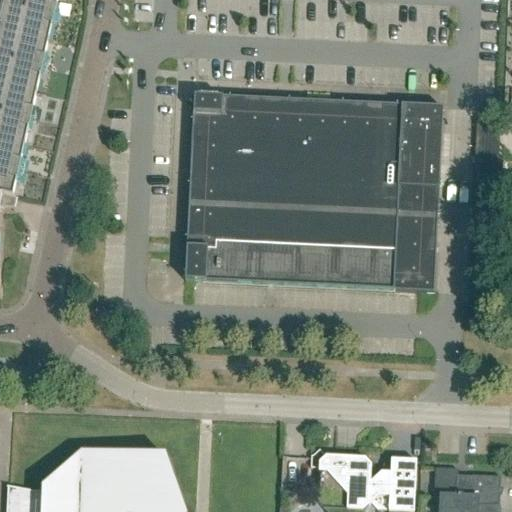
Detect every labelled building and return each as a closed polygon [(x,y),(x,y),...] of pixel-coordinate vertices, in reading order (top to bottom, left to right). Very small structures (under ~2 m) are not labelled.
[(0,0),(0,208),(3,198),(13,200),(58,0),(0,0)] [(215,261),(216,246),(436,257),(443,111),(221,100),(195,99),(194,115),(193,115),(187,260),(215,261)] [(501,121),(477,120),(471,253),(495,254),(501,121)] [(434,296),(434,295),(436,257),(216,246),(215,261),(187,260),(186,284),(194,284),(202,284),(202,285),(266,288),(276,288),(419,295),(434,296)] [(185,511),(166,459),(80,455),(42,490),(41,494),(7,490),(6,511),(185,511)] [(311,459),(311,471),(319,471),(317,505),(323,511),(364,511),(372,505),(377,511),(413,511),(416,464),(391,463),(387,463),(383,467),(382,476),(381,476),(371,485),(371,488),(370,488),(371,468),(365,461),(311,459)] [(502,497),(502,491),(500,491),(500,479),(458,477),(458,472),(435,471),(434,499),(440,499),(439,511),(476,511),(477,507),(499,508),(499,496),(502,497)]
